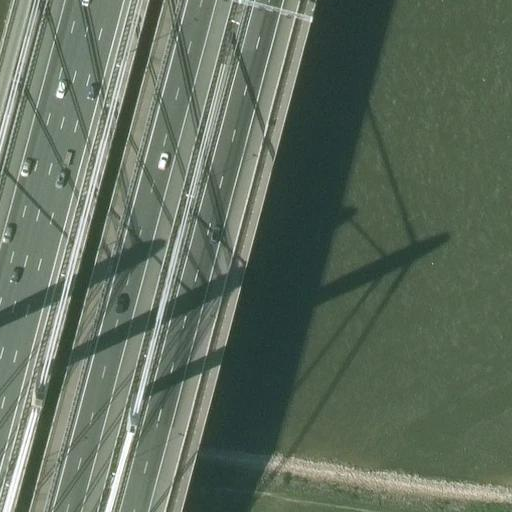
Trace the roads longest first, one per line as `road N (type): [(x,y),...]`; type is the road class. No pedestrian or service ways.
road 1 (motorway): [(134,511),(270,0)]
road 2 (motorway): [(66,511),(202,0)]
road 3 (motorway): [(93,0),(0,354)]
road 4 (unclassified): [(32,0),(0,121)]
